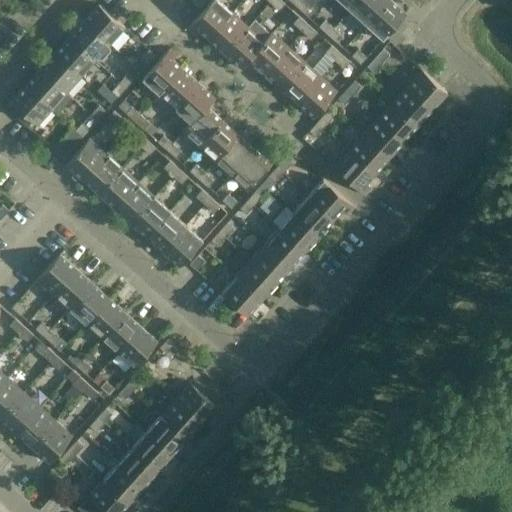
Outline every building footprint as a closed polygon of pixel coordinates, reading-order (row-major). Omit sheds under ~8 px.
[(218,0),(212,0),(187,28),(194,34),(199,29),(208,38),(232,12),(218,0)] [(285,3),(280,0),(271,0),(270,1),(279,9),(285,3)] [(311,6),(303,0),(299,0),(295,5),(305,13),(311,6)] [(358,0),(339,0),(350,9),(358,0)] [(387,0),(358,0),(350,9),(366,24),(387,0)] [(406,13),(390,0),(387,0),(366,24),(382,39),(406,13)] [(125,27),(99,4),(84,20),(110,44),(125,27)] [(232,12),(208,38),(225,52),(248,26),(232,12)] [(302,30),(308,24),(299,16),(293,22),(302,30)] [(241,66),(272,32),(256,17),(248,26),(225,52),(241,66)] [(325,19),(319,26),(328,34),(334,27),(325,19)] [(110,44),(84,20),(70,36),(95,60),(97,58),(102,58),(110,50),(109,44),(110,44)] [(316,31),(308,24),(302,30),(311,39),(317,32),(316,31)] [(343,35),(334,27),(328,34),(337,42),(343,35)] [(272,32),(241,66),(241,67),(249,58),(265,72),(288,46),(272,32)] [(95,60),(70,36),(55,52),(81,76),(95,60)] [(334,59),(340,53),(331,45),(325,51),(334,59)] [(288,46),(265,72),(281,86),(304,61),(288,46)] [(170,47),(142,78),(159,93),(182,67),(172,59),(177,54),(170,47)] [(389,53),(383,47),(374,57),(381,63),(389,53)] [(156,54),(149,48),(141,58),(147,64),(156,54)] [(361,63),(366,57),(357,48),(351,55),(361,63)] [(81,76),(55,52),(41,69),(67,92),(81,76)] [(343,68),(349,61),(340,53),(334,59),(343,68)] [(381,63),(374,57),(367,66),(373,72),(381,63)] [(304,61),(281,86),(297,101),(320,75),(304,61)] [(182,67),(159,93),(175,108),(198,82),(182,67)] [(421,68),(406,85),(432,108),(447,92),(421,68)] [(67,92),(41,69),(26,85),(52,108),(58,113),(73,97),(67,92)] [(126,87),(134,78),(128,72),(120,81),(126,87)] [(320,75),(297,101),(314,116),(337,90),(320,75)] [(361,85),(355,79),(346,89),(352,95),(361,85)] [(118,96),(126,87),(120,81),(112,90),(118,96)] [(198,82),(175,108),(190,122),(182,131),(183,131),(214,96),(198,82)] [(52,108),(26,85),(11,101),(37,125),(52,108)] [(406,85),(392,101),(417,124),(432,108),(406,85)] [(344,103),(352,95),(346,89),(338,98),(344,103)] [(214,96),(183,131),(199,145),(222,120),(206,106),(215,97),(214,96)] [(140,114),(131,106),(123,99),(118,105),(134,120),(140,114)] [(392,101),(377,117),(403,140),(417,124),(392,101)] [(97,119),(105,110),(99,104),(91,113),(97,119)] [(117,125),(123,118),(114,110),(108,116),(117,125)] [(332,118),(325,112),(317,121),(323,127),(332,118)] [(89,128),(97,119),(91,113),(83,122),(89,128)] [(134,120),(143,129),(149,122),(140,114),(134,120)] [(377,117),(363,133),(389,156),(403,140),(377,117)] [(222,120),(199,145),(215,160),(238,134),(222,120)] [(323,127),(317,121),(309,130),(315,136),(323,127)] [(146,139),(139,132),(133,138),(141,145),(146,139)] [(363,133),(348,149),(374,172),(389,156),(363,133)] [(163,134),(157,141),(166,149),(173,142),(163,134)] [(238,134),(215,160),(231,174),(254,148),(238,134)] [(68,152),(76,143),(70,137),(61,146),(68,152)] [(89,137),(66,163),(82,178),(106,152),(89,137)] [(155,147),(146,139),(141,145),(150,153),(155,147)] [(182,150),(173,142),(166,149),(176,157),(182,150)] [(254,148),(231,174),(248,189),(271,163),(254,148)] [(348,149),(334,166),(365,194),(371,187),(366,182),(374,172),(348,149)] [(106,152),(82,178),(99,193),(122,167),(106,152)] [(291,163),(284,157),(276,166),(283,172),(291,163)] [(178,168),(169,160),(164,166),(173,174),(178,168)] [(196,163),(189,170),(198,178),(205,171),(196,163)] [(283,172),(276,166),(268,175),(275,181),(283,172)] [(122,167),(99,193),(115,207),(138,181),(122,167)] [(188,177),(178,168),(173,174),(183,182),(188,177)] [(214,179),(205,171),(198,178),(208,186),(214,179)] [(323,178),(308,195),(334,218),(342,208),(347,213),(354,206),(323,178)] [(138,181),(115,207),(131,221),(154,196),(138,181)] [(205,204),(210,197),(201,189),(196,196),(205,204)] [(262,195),(256,189),(247,198),(254,204),(262,195)] [(228,193),(222,199),(231,208),(237,201),(228,193)] [(308,195),(293,211),(319,234),(334,218),(308,195)] [(154,196),(131,221),(147,236),(170,210),(154,196)] [(214,212),(220,205),(210,197),(205,204),(214,212)] [(246,213),(254,204),(247,198),(240,207),(246,213)] [(0,218),(0,219),(9,210),(2,204),(0,206),(0,218)] [(170,210),(147,236),(163,250),(186,224),(170,210)] [(293,211),(279,227),(305,250),(319,234),(293,211)] [(233,226),(227,221),(219,231),(225,236),(233,226)] [(186,224),(163,250),(179,265),(203,239),(186,224)] [(279,227),(265,243),(290,266),(305,250),(279,227)] [(216,245),(225,236),(219,231),(210,240),(216,245)] [(265,243),(250,259),(276,282),(290,266),(265,243)] [(59,253),(36,279),(53,294),(76,268),(59,253)] [(189,263),(196,269),(204,260),(197,254),(189,263)] [(250,259),(236,275),(262,298),(276,282),(250,259)] [(76,268),(53,294),(69,308),(92,282),(76,268)] [(262,298),(236,275),(221,292),(247,315),(262,298)] [(92,282),(69,308),(85,323),(108,297),(92,282)] [(108,297),(85,323),(101,337),(124,311),(108,297)] [(11,306),(20,314),(26,308),(17,300),(11,306)] [(124,311),(101,337),(117,351),(140,326),(124,311)] [(25,327),(15,318),(9,325),(19,333),(25,327)] [(41,321),(35,328),(44,336),(50,329),(41,321)] [(140,326),(117,351),(134,366),(157,340),(140,326)] [(34,335),(25,327),(19,333),(28,342),(34,335)] [(59,337),(50,329),(44,336),(53,344),(59,337)] [(167,338),(159,347),(166,353),(174,344),(167,338)] [(56,355),(47,346),(41,352),(51,360),(56,355)] [(73,349),(67,356),(76,365),(82,358),(73,349)] [(65,363),(56,355),(51,360),(60,369),(65,363)] [(92,366),(82,358),(76,365),(85,373),(92,366)] [(141,380),(135,374),(126,384),(133,390),(141,380)] [(82,390),(88,384),(79,376),(73,382),(82,390)] [(7,377),(0,385),(0,416),(0,417),(23,392),(7,377)] [(109,394),(115,388),(105,379),(99,386),(109,394)] [(190,382),(175,399),(201,422),(216,405),(190,382)] [(91,399),(97,392),(88,384),(82,390),(91,399)] [(133,390),(126,384),(119,392),(125,398),(133,390)] [(23,392),(0,417),(16,432),(39,406),(23,392)] [(175,399),(160,415),(186,438),(201,422),(175,399)] [(39,406),(16,432),(32,446),(56,420),(39,406)] [(112,412),(106,407),(97,416),(104,422),(112,412)] [(160,415),(146,431),(172,454),(186,438),(160,415)] [(96,430),(104,422),(97,416),(90,424),(96,430)] [(56,420),(32,446),(49,461),(72,435),(56,420)] [(146,431),(132,447),(157,470),(172,454),(146,431)] [(77,439),(60,457),(67,463),(83,445),(77,439)] [(132,447),(117,463),(143,486),(157,470),(132,447)] [(117,463),(103,479),(129,502),(143,486),(117,463)] [(88,496),(106,511),(119,511),(129,502),(103,479),(88,496)]
